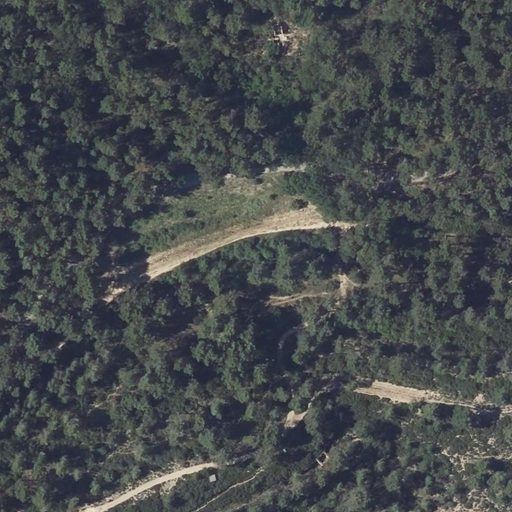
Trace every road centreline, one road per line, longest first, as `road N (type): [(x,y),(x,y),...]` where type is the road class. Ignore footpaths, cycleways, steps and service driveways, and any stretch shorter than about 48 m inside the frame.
road 1 (unclassified): [(511,93),(468,155),(442,173),(396,178),(336,162),(290,163),(233,167),(154,192),(98,234),(0,355)]
road 2 (track): [(89,511),(139,487),(264,449),(281,434),(288,415),(283,339),(338,304),(341,224)]
